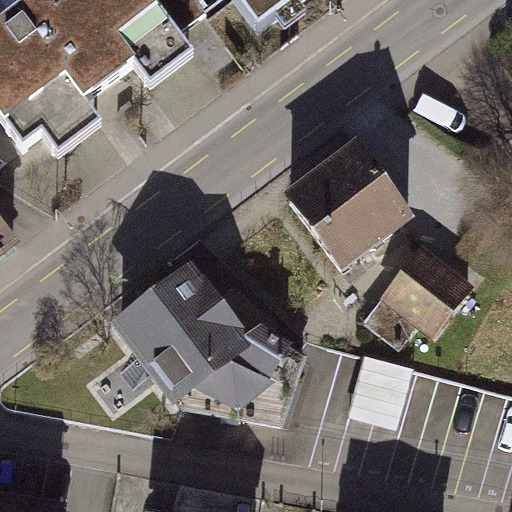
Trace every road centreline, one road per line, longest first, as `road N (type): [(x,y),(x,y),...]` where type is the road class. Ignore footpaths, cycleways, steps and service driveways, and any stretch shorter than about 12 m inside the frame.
road 1 (tertiary): [(452,0),(0,338)]
road 2 (residential): [(450,511),(0,430)]
